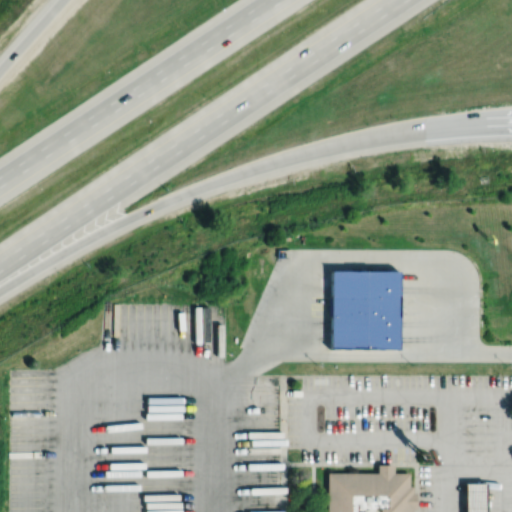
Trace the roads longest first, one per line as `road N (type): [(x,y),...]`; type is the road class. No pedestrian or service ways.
road 1 (motorway): [(0,264),(398,0)]
road 2 (motorway): [(0,288),(152,208),(300,153)]
road 3 (motorway): [(273,0),(0,181)]
road 4 (motorway): [(300,153),(401,128),(511,114)]
